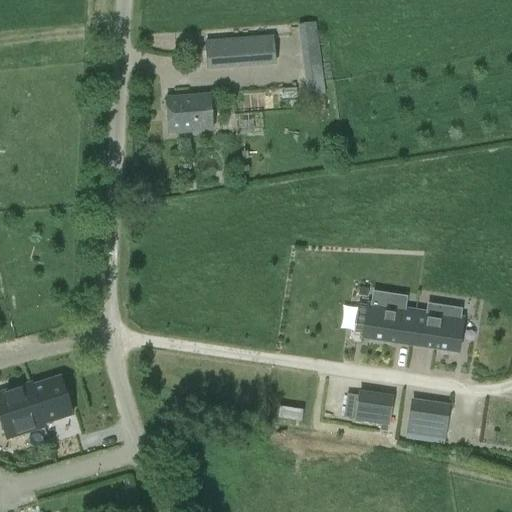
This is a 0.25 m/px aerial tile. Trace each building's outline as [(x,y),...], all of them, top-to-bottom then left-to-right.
[(272,38),(204,44),(206,68),(274,62),(272,38)] [(324,95),(318,45),(300,47),(307,97),(324,95)] [(213,131),(210,96),(166,99),(168,134),(213,131)] [(410,347),(416,310),(405,308),(407,297),(372,292),(370,304),(366,303),(361,337),(361,340),(410,347)] [(416,310),(410,347),(459,354),(464,317),(460,317),(462,309),(427,304),(426,311),(416,310)] [(60,378),(33,387),(32,385),(0,395),(0,415),(8,438),(44,426),(43,424),(72,414),(60,378)] [(354,421),(388,426),(392,400),(358,395),(354,421)] [(450,408),(414,403),(411,429),(446,434),(450,408)]
